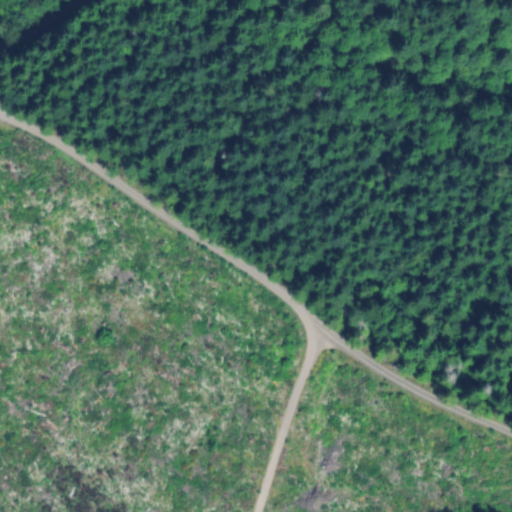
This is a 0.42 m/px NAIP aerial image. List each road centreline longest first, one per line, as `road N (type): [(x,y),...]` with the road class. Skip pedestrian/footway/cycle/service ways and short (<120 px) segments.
road 1 (track): [(241,0),(49,17),(0,52),(37,134),(94,166),(311,337),(511,432)]
road 2 (track): [(311,337),(244,511)]
